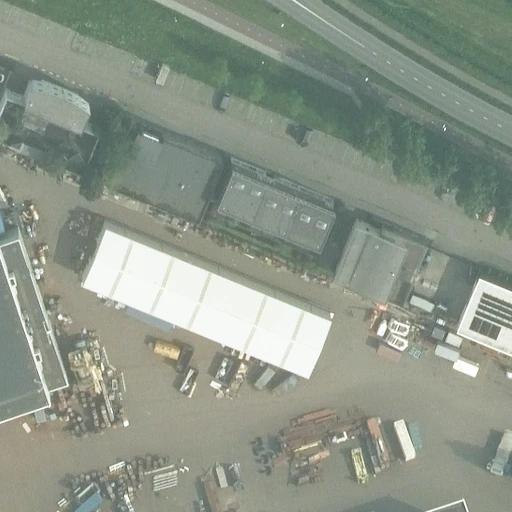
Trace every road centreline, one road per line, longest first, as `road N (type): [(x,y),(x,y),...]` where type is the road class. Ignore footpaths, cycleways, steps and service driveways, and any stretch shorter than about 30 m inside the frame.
road 1 (unclassified): [(511,246),(0,37)]
road 2 (tertiary): [(511,128),(381,61)]
